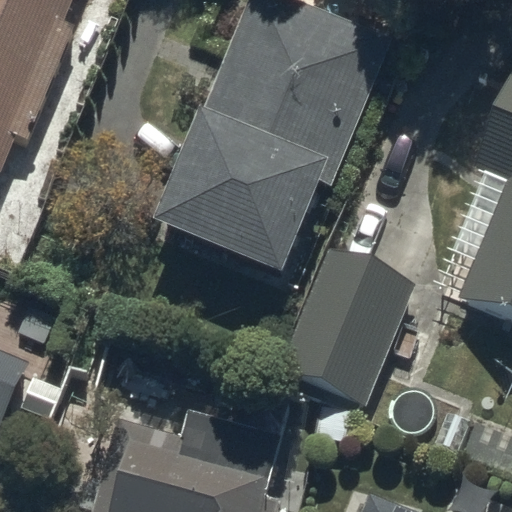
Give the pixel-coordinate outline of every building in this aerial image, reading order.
[(62,36),(76,0),(0,0),(0,187),(13,155),(32,163),(81,44),(62,36)] [(392,60),(258,0),(254,0),(154,252),(282,308),(392,60)] [(511,95),(476,186),(508,198),(461,320),(511,339),(511,95)] [(416,302),(329,268),(282,388),(368,422),(416,302)] [(0,456),(31,383),(0,370),(0,456)] [(183,460),(133,447),(118,443),(100,511),(268,511),(283,454),(190,430),(183,460)]
